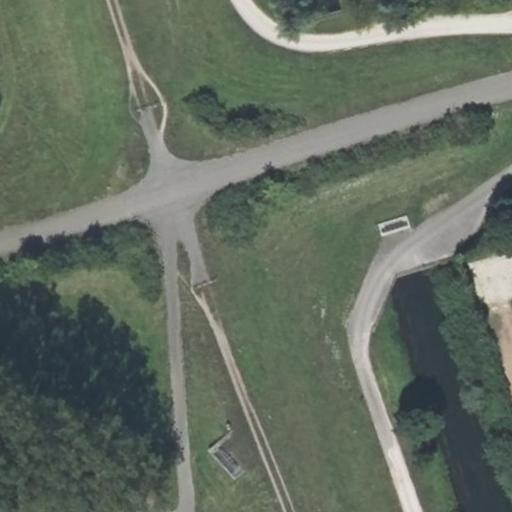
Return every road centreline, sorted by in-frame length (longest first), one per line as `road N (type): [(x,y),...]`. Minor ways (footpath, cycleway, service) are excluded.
road 1 (track): [(511,84),(173,191)]
road 2 (track): [(285,511),(173,191)]
road 3 (track): [(411,511),(359,335),(392,253),(445,227)]
road 4 (track): [(187,511),(168,249),(173,191)]
road 5 (track): [(511,29),(294,38),(267,27),(244,0)]
road 6 (track): [(113,0),(173,191)]
road 7 (track): [(173,191),(0,240)]
road 8 (track): [(0,438),(152,511)]
road 9 (track): [(511,348),(477,245),(445,227)]
